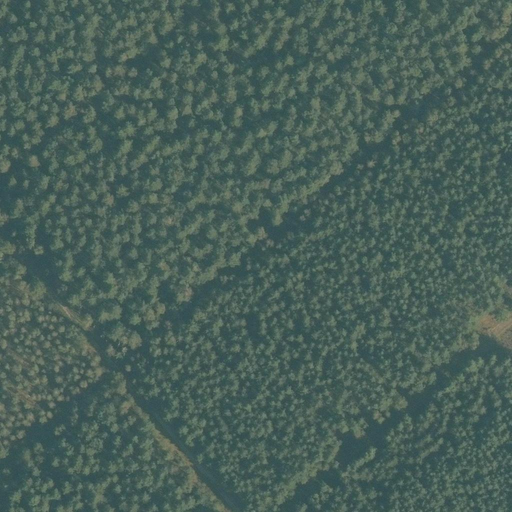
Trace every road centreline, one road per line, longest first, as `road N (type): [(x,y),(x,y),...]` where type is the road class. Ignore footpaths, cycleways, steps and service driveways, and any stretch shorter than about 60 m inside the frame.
road 1 (track): [(511,32),(0,460)]
road 2 (track): [(232,511),(0,233)]
road 3 (track): [(282,511),(511,317)]
road 4 (track): [(0,184),(215,0)]
